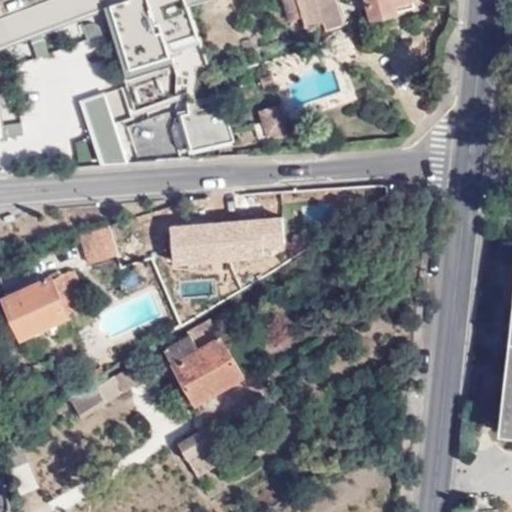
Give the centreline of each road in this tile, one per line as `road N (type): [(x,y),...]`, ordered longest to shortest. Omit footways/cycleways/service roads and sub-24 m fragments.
road 1 (residential): [(0,192),(467,160)]
road 2 (tertiary): [(467,160),(431,511)]
road 3 (tertiary): [(483,0),(467,160)]
